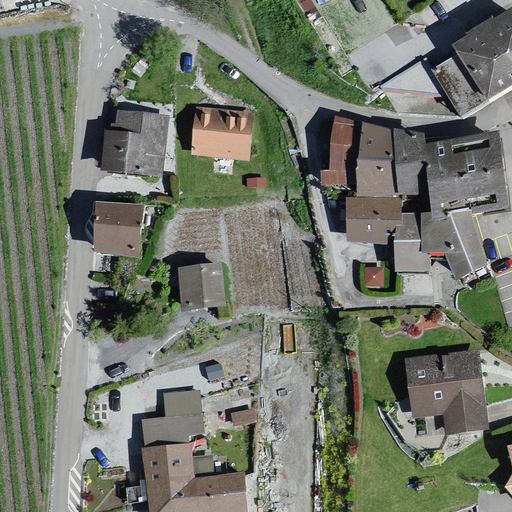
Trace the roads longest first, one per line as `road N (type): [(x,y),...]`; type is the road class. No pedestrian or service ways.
road 1 (residential): [(109,34),(91,119),(66,511)]
road 2 (residential): [(511,116),(485,133),(418,134),(285,98),(179,16),(109,34)]
road 3 (unknown): [(292,99),(344,300),(440,304)]
